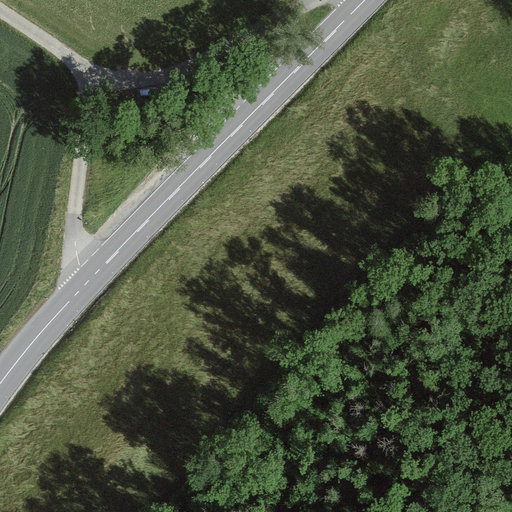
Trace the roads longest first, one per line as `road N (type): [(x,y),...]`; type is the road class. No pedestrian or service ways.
road 1 (tertiary): [(363,0),(65,304),(0,384)]
road 2 (track): [(0,10),(91,72),(65,304)]
road 3 (track): [(91,72),(136,80),(180,72),(320,0)]
